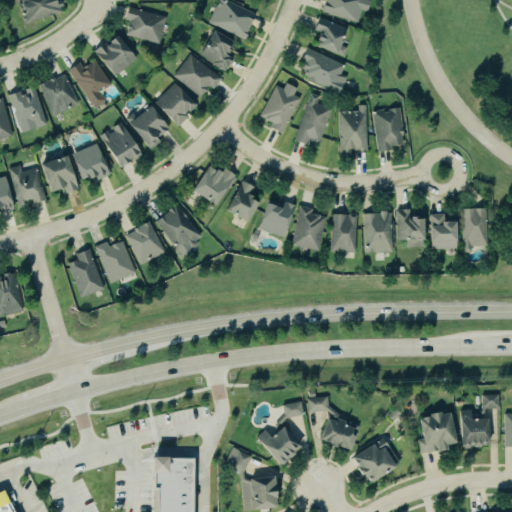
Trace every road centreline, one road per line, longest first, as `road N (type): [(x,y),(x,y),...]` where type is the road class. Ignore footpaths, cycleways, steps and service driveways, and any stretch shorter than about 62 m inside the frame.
road 1 (secondary): [(75,389),(180,362),(336,340),(511,340)]
road 2 (residential): [(0,245),(85,219),(180,165),(260,76),(292,0)]
road 3 (secondary): [(511,310),(313,315),(128,342)]
road 4 (residential): [(222,127),(260,156),(328,182),(444,173)]
road 5 (tertiary): [(511,156),(459,106),(429,61),(412,0)]
road 6 (residential): [(376,511),(420,490),(511,480)]
road 7 (residential): [(31,238),(66,357)]
